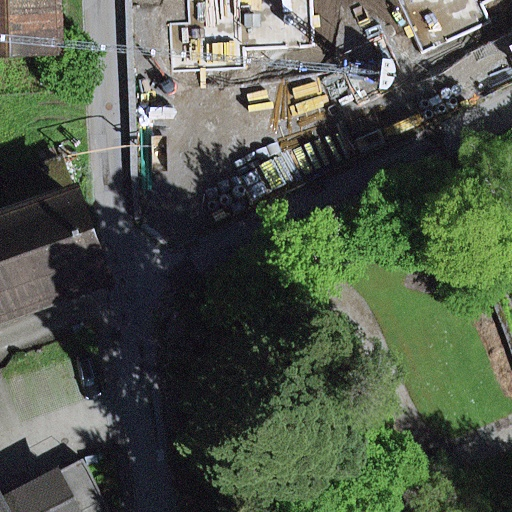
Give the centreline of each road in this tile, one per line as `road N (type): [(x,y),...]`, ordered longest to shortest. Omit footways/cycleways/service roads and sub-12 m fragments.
road 1 (residential): [(511,105),(125,288)]
road 2 (residential): [(105,0),(125,288)]
road 3 (residential): [(125,288),(158,511)]
